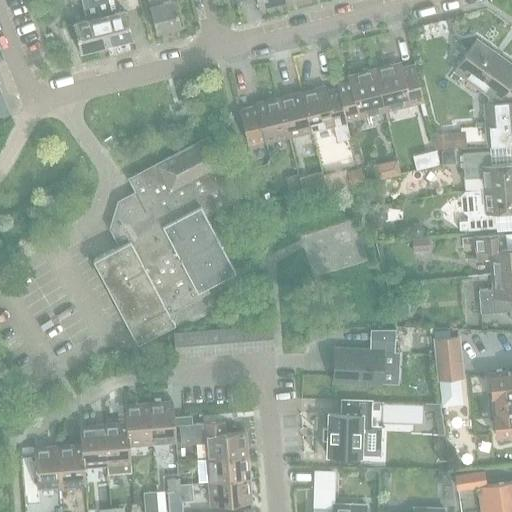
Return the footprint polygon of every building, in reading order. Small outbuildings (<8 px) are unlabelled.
[(93,0),(81,0),(86,19),(74,22),(81,50),(106,44),(97,11),(96,11),(93,0)] [(93,0),(96,11),(97,11),(110,8),(107,0),(93,0)] [(147,0),(155,32),(181,25),(174,0),(170,0),(159,3),(157,0),(147,0)] [(111,12),(110,8),(97,11),(106,44),(131,38),(124,9),(111,12)] [(484,103),(488,145),(511,143),(511,98),(511,93),(504,87),(511,76),(511,65),(475,39),(454,68),(488,92),(486,95),(487,103),(484,103)] [(373,68),(383,109),(409,102),(422,99),(415,72),(402,75),(399,62),(373,68)] [(358,115),(383,109),(373,68),(348,75),(352,88),(338,91),(345,118),(358,115)] [(337,86),(325,89),(324,85),(301,91),(311,130),(333,124),(337,140),(349,137),(345,118),(338,91),(337,86)] [(0,114),(8,112),(0,91),(0,114)] [(288,136),(311,130),(301,91),(278,96),(288,136)] [(265,141),(288,136),(278,96),(255,102),(255,104),(239,109),(248,143),(264,139),(265,141)] [(464,146),(464,128),(434,130),(435,147),(464,146)] [(109,228),(116,241),(119,245),(92,260),(137,343),(175,323),(169,311),(207,291),(208,292),(209,292),(206,286),(235,270),(204,213),(238,195),(206,136),(129,178),(138,196),(131,200),(131,199),(128,200),(128,201),(115,208),(109,228)] [(482,185),(511,182),(511,162),(490,164),(489,150),(461,152),(463,177),(482,176),(482,185)] [(321,171),(324,184),(326,191),(349,185),(346,170),(344,165),(321,171)] [(346,170),(349,185),(364,182),(360,166),(346,170)] [(321,171),(298,176),(302,190),(324,184),(321,171)] [(459,228),(467,227),(467,229),(495,226),(494,211),(511,209),(511,182),(482,185),(483,188),(465,190),(461,194),(462,210),(467,213),(467,219),(458,220),(459,228)] [(489,258),(490,273),(511,270),(511,246),(504,247),(503,233),(473,235),(475,259),(489,258)] [(411,237),(412,250),(429,249),(428,236),(411,237)] [(511,270),(490,273),(491,287),(478,288),(480,312),(509,310),(509,318),(511,317),(511,270)] [(258,325),(260,350),(273,349),(271,324),(258,325)] [(260,350),(258,325),(246,326),(248,351),(260,350)] [(248,351),(246,326),(234,327),(236,352),(248,351)] [(236,352),(234,327),(222,328),(224,353),(236,352)] [(224,353),(222,328),(210,329),(212,354),(224,353)] [(212,354),(210,329),(197,330),(199,355),(212,354)] [(199,355),(197,330),(185,331),(187,356),(199,355)] [(187,356),(185,331),(173,332),(175,357),(187,356)] [(369,349),(334,347),(332,380),(380,383),(382,349),(394,350),(394,337),(370,336),(369,349)] [(457,336),(433,338),(438,378),(462,375),(457,336)] [(511,369),(489,373),(491,390),(487,390),(488,404),(489,418),(493,418),(495,435),(511,433),(511,369)] [(320,453),(321,453),(352,456),(354,427),(362,428),(364,400),(336,398),(334,414),(321,413),(318,453),(320,453)] [(148,402),(151,442),(175,440),(174,424),(173,416),(172,400),(148,402)] [(151,442),(148,402),(124,404),(125,421),(126,421),(128,444),(151,442)] [(190,415),(173,416),(174,424),(178,423),(180,443),(204,441),(206,457),(246,454),(244,430),(223,432),(222,420),(190,422),(190,415)] [(126,421),(125,421),(102,423),(106,463),(107,472),(130,470),(130,462),(128,444),(126,421)] [(106,463),(102,423),(78,425),(80,443),(82,465),(83,465),(106,463)] [(80,443),(57,445),(60,485),(84,483),(83,465),(82,465),(80,443)] [(60,485),(57,445),(33,447),(34,456),(37,487),(60,485)] [(206,457),(208,480),(248,477),(246,454),(206,457)] [(37,487),(34,456),(26,457),(30,503),(38,502),(37,487)] [(511,468),(477,472),(478,489),(511,486),(511,468)] [(168,490),(179,489),(178,477),(167,478),(168,490)] [(248,477),(208,480),(210,504),(250,501),(248,477)] [(179,489),(168,490),(169,502),(180,501),(179,489)] [(145,503),(156,503),(155,490),(144,491),(145,503)] [(156,511),(156,503),(145,503),(145,511),(156,511)] [(313,510),(312,511),(365,511),(366,504),(331,503),(331,511),(313,510)]
